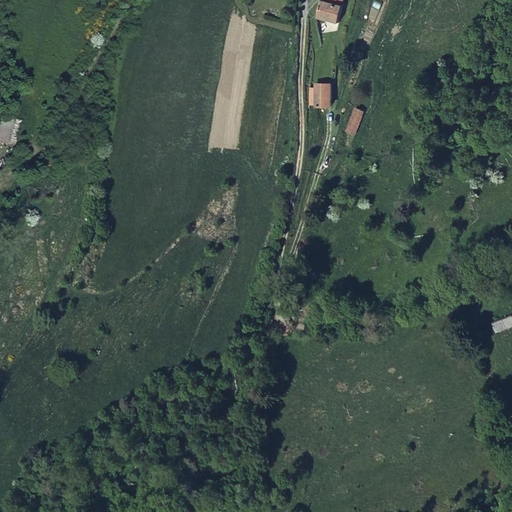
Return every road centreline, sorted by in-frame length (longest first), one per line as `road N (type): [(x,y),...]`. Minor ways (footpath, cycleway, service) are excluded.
road 1 (track): [(511,274),(420,312),(283,324),(281,263),(302,151),(302,0)]
road 2 (track): [(127,0),(42,138),(0,178)]
